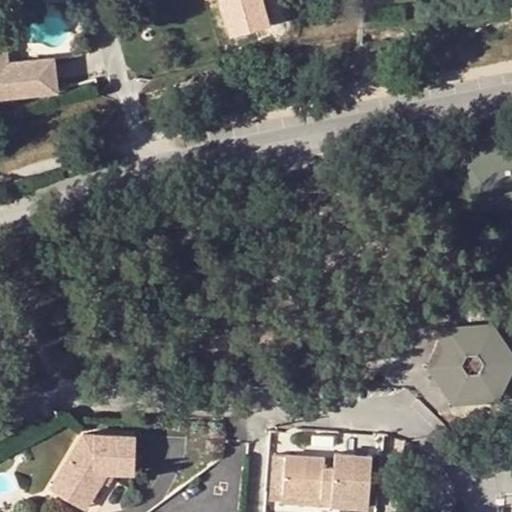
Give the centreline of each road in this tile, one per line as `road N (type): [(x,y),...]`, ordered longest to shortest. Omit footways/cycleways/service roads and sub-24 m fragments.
road 1 (residential): [(0,427),(66,402),(376,415),(427,432),(453,455),(472,482),(473,511)]
road 2 (residential): [(0,219),(193,162),(511,100)]
